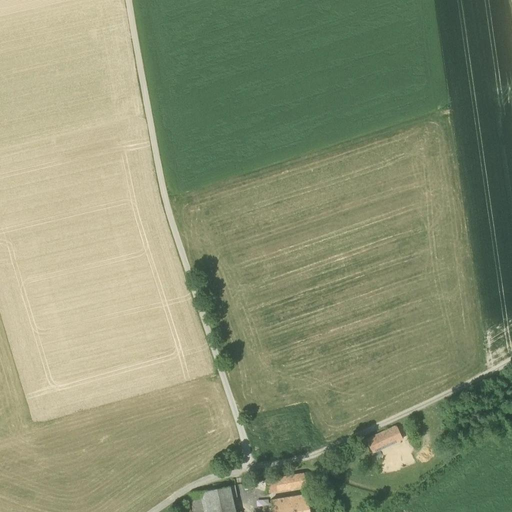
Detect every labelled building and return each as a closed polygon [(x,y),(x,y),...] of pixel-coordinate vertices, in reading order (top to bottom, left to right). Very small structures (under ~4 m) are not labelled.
[(366,440),(372,453),(402,439),(396,426),(366,440)] [(288,477),(290,488),(306,486),(304,474),(288,477)] [(290,488),(288,477),(265,481),(267,492),(290,488)] [(230,487),(203,492),(207,511),(234,511),(232,499),(230,488),(230,487)] [(190,494),(193,511),(207,511),(203,492),(203,491),(190,494)] [(272,511),(310,511),(307,495),(291,498),(291,495),(283,496),(284,499),(270,501),(272,511)]
